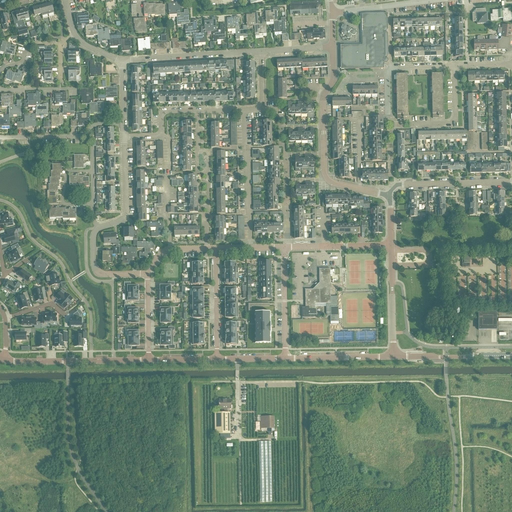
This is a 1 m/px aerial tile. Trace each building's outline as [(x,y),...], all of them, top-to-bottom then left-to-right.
[(175,0),(176,3),(168,3),(169,12),(168,12),(169,13),(169,15),(177,15),(177,14),(181,14),(181,13),(179,0),(175,0)] [(320,1),(290,2),(290,4),(290,15),(318,14),(318,6),(320,5),(320,1)] [(52,3),(45,5),(47,13),(48,15),(54,13),(54,11),(52,3)] [(45,5),(39,6),(41,14),(42,17),(48,15),(47,13),(45,5)] [(39,6),(33,8),(35,16),(41,14),(39,6)] [(269,11),(265,11),(266,20),(265,20),(265,21),(266,21),(266,22),(266,23),(270,22),(270,20),(273,19),(273,21),(278,21),(277,17),(277,12),(279,11),(279,7),(273,8),(273,13),(271,13),(269,13),(269,11)] [(20,11),(15,12),(18,21),(21,21),(23,20),(29,18),(27,9),(20,11)] [(474,13),(472,13),(473,22),(477,22),(477,24),(488,24),(487,13),(486,13),(485,9),(476,9),(476,11),(475,12),(474,13)] [(181,14),(177,14),(177,15),(177,22),(177,23),(177,25),(181,25),(181,22),(185,22),(185,24),(189,23),(189,20),(188,10),(184,10),(184,13),(184,14),(181,14)] [(15,12),(11,13),(16,31),(17,30),(19,37),(28,34),(26,27),(25,28),(24,24),(24,23),(23,20),(21,21),(18,21),(15,12)] [(85,15),(77,15),(78,23),(77,23),(77,25),(78,25),(78,26),(82,26),(82,23),(85,23),(85,25),(89,25),(89,13),(85,13),(85,15)] [(246,15),(246,23),(246,24),(247,26),(254,26),(254,25),(258,25),(258,24),(258,21),(258,13),(252,13),(252,14),(252,17),(250,17),(250,15),(246,15)] [(362,45),(340,45),(341,69),(384,68),(384,63),(387,63),(388,60),(387,58),(388,55),(388,34),(386,32),(388,29),(388,13),(366,14),(365,14),(362,15),(362,45)] [(7,14),(0,16),(4,30),(8,29),(6,24),(10,23),(9,19),(8,19),(7,14)] [(227,18),(227,27),(227,28),(227,30),(235,29),(235,28),(239,28),(239,25),(239,16),(234,17),(234,18),(235,20),(231,20),(231,18),(227,18)] [(258,25),(254,25),(254,26),(255,33),(254,33),(254,34),(255,34),(255,37),(259,36),(259,34),(262,33),(263,34),(267,34),(266,23),(266,22),(265,22),(265,17),(262,18),(262,22),(262,24),(262,26),(259,26),(258,25)] [(278,21),(273,21),(273,22),(274,30),(274,31),(274,33),(282,32),(282,41),(283,41),(282,41),(285,41),(285,34),(286,34),(285,18),(281,18),(281,21),(281,22),(278,23),(278,21)] [(442,18),(435,19),(436,27),(437,27),(440,27),(441,32),(444,32),(444,26),(442,27),(442,18)] [(208,20),(204,21),(204,27),(204,29),(204,30),(204,31),(205,32),(212,32),(212,31),(216,31),(216,30),(216,27),(216,19),(212,19),(212,20),(212,22),(208,23),(208,20)] [(189,23),(185,24),(185,25),(185,32),(185,33),(186,35),(190,35),(189,32),(193,32),(193,34),(197,34),(197,30),(197,22),(192,22),(193,25),(191,25),(189,25),(189,23)] [(89,25),(85,25),(85,26),(86,34),(86,35),(86,36),(90,36),(94,36),(94,35),(98,35),(97,30),(97,23),(93,24),(89,25)] [(216,31),(212,31),(212,32),(213,40),(212,40),(213,41),(213,42),(213,43),(217,42),(217,39),(221,39),(221,40),(225,40),(224,23),(220,23),(220,30),(220,32),(217,32),(216,31)] [(343,25),(341,28),(342,30),(341,33),(343,35),(346,35),(347,32),(350,32),(352,30),(350,27),(347,27),(346,25),(343,25)] [(239,28),(235,28),(235,29),(236,37),(235,37),(235,38),(236,38),(236,40),(240,40),(240,37),(243,37),(243,38),(247,37),(247,26),(243,26),(243,28),(243,30),(239,30),(239,28)] [(101,30),(97,30),(98,35),(98,39),(98,40),(98,42),(102,42),(102,39),(106,38),(106,40),(110,40),(109,36),(109,28),(105,29),(105,32),(102,32),(101,30)] [(306,31),(305,31),(305,32),(307,34),(307,36),(305,38),(305,40),(317,39),(319,39),(325,39),(325,36),(325,32),(325,30),(306,31)] [(347,32),(346,35),(347,38),(350,38),(352,35),(355,35),(356,32),(354,30),(352,30),(350,32),(347,32)] [(197,34),(193,34),(193,35),(194,42),(193,43),(193,44),(194,44),(194,45),(198,45),(198,43),(205,43),(205,32),(204,31),(201,31),(201,33),(201,35),(197,36),(197,34)] [(111,35),(109,36),(110,40),(110,44),(109,44),(110,45),(110,47),(114,47),(118,46),(122,45),(121,40),(121,34),(120,34),(120,32),(117,32),(117,34),(117,37),(114,37),(113,35),(111,35)] [(500,40),(497,40),(498,50),(505,50),(507,52),(510,52),(511,50),(511,47),(510,45),(511,37),(501,36),(501,39),(500,40)] [(123,40),(121,40),(122,45),(122,49),(121,49),(122,49),(122,51),(126,51),(128,51),(130,51),(130,50),(134,50),(133,38),(132,38),(132,37),(129,37),(129,38),(129,41),(125,41),(125,40),(123,40)] [(142,39),(138,40),(138,48),(138,49),(139,51),(143,51),(143,49),(143,48),(146,48),(146,49),(146,50),(150,49),(150,50),(151,50),(153,50),(153,43),(150,44),(149,38),(145,38),(146,41),(144,41),(142,41),(142,39)] [(1,47),(0,50),(0,51),(4,53),(11,55),(14,56),(16,46),(10,45),(10,43),(2,41),(1,46),(1,47)] [(437,48),(436,48),(436,56),(442,56),(442,48),(444,48),(444,43),(441,43),(441,46),(437,46),(437,48)] [(46,46),(37,46),(37,47),(37,50),(41,50),(41,55),(41,56),(42,56),(42,57),(43,57),(44,57),(44,62),(47,62),(51,62),(52,62),(52,56),(51,49),(47,49),(46,46)] [(69,55),(68,55),(68,62),(76,62),(76,57),(77,57),(78,57),(79,56),(79,55),(80,54),(79,49),(69,49),(69,55)] [(94,59),(90,59),(90,74),(90,76),(90,77),(94,77),(94,74),(98,74),(98,76),(102,76),(102,64),(98,64),(98,68),(94,68),(94,59)] [(133,68),(132,68),(132,75),(138,75),(138,69),(141,69),(140,65),(133,65),(133,68)] [(153,70),(151,71),(152,74),(152,78),(156,78),(155,74),(160,74),(159,65),(153,65),(153,70)] [(8,71),(5,79),(12,81),(13,80),(21,83),(24,75),(25,72),(26,74),(29,71),(24,66),(21,69),(23,70),(22,72),(18,71),(17,74),(17,75),(14,74),(15,73),(8,71)] [(69,74),(68,74),(69,81),(77,81),(77,76),(78,76),(79,75),(80,74),(80,73),(80,67),(69,68),(69,74)] [(52,68),(41,68),(41,73),(41,74),(41,75),(42,75),(42,76),(43,76),(44,76),(44,81),(52,81),(52,75),(52,68)] [(465,73),(463,73),(463,77),(465,77),(465,79),(468,78),(468,81),(474,81),(474,72),(468,72),(468,73),(465,73)] [(441,100),(441,94),(441,87),(441,80),(441,73),(431,74),(432,80),(432,87),(432,94),(432,100),(432,107),(432,114),(432,119),(438,119),(438,117),(443,117),(443,114),(442,114),(441,107),(441,100)] [(396,81),(397,88),(397,95),(397,101),(397,108),(397,115),(397,119),(404,119),(404,117),(408,117),(408,114),(406,115),(406,108),(406,101),(406,94),(406,88),(406,81),(406,74),(396,74),(396,81)] [(98,85),(98,86),(98,88),(102,88),(102,86),(106,86),(106,87),(110,87),(110,83),(110,75),(106,75),(106,76),(106,78),(102,78),(102,76),(98,76),(98,77),(98,85)] [(106,95),(105,95),(106,96),(106,98),(114,98),(114,97),(118,97),(118,86),(113,86),(113,88),(110,88),(110,87),(106,87),(106,88),(106,95)] [(87,88),(80,88),(80,92),(82,92),(82,93),(82,96),(82,102),(81,102),(81,103),(82,103),(82,104),(89,104),(89,103),(93,103),(93,99),(93,88),(90,88),(87,88)] [(55,102),(54,102),(55,103),(55,105),(59,105),(59,102),(62,102),(63,104),(67,104),(67,92),(62,92),(62,96),(59,96),(59,94),(55,94),(55,102)] [(28,101),(25,101),(25,106),(28,106),(36,106),(36,105),(40,105),(40,101),(40,93),(35,94),(35,97),(32,97),(32,95),(28,95),(28,101)] [(0,101),(0,106),(5,107),(9,107),(9,106),(13,106),(13,94),(9,94),(9,96),(6,96),(6,94),(1,94),(1,102),(0,101)] [(13,106),(9,106),(9,107),(9,114),(9,115),(9,117),(13,117),(13,115),(17,115),(17,116),(21,116),(21,101),(17,101),(17,108),(13,108),(13,106)] [(89,112),(89,113),(90,113),(90,115),(94,115),(94,112),(97,112),(97,114),(101,114),(101,110),(104,110),(104,102),(101,102),(97,102),(97,103),(93,103),(89,103),(89,104),(89,112)] [(63,112),(62,112),(62,113),(62,114),(63,114),(63,116),(67,116),(67,113),(70,113),(70,115),(75,115),(74,103),(70,103),(70,106),(67,106),(67,104),(63,104),(63,112)] [(36,113),(36,114),(36,115),(36,117),(40,117),(40,114),(43,114),(43,116),(48,116),(48,104),(43,104),(43,107),(40,107),(40,105),(36,105),(36,106),(36,113)] [(76,120),(75,120),(75,127),(78,127),(78,126),(82,126),(82,124),(82,123),(86,123),(86,124),(90,124),(90,121),(90,115),(90,113),(89,113),(89,112),(85,112),(85,114),(82,114),(82,115),(78,115),(77,115),(76,115),(76,118),(76,119),(76,120)] [(51,121),(48,121),(49,128),(52,128),(52,127),(56,127),(55,124),(59,124),(59,125),(63,125),(63,116),(63,114),(62,114),(62,113),(59,113),(59,117),(55,117),(55,115),(51,116),(51,121)] [(24,122),(22,122),(22,129),(25,129),(25,128),(29,128),(29,127),(36,127),(36,117),(36,115),(36,114),(32,114),(32,118),(28,118),(28,116),(24,116),(24,122)] [(0,128),(2,129),(2,126),(5,125),(6,127),(9,127),(9,117),(9,115),(5,115),(5,119),(2,119),(2,117),(0,117),(0,128)] [(507,141),(498,142),(498,148),(498,151),(504,151),(504,148),(507,148),(507,141)] [(114,146),(104,146),(104,149),(107,149),(108,152),(108,155),(114,155),(114,152),(114,146)] [(108,161),(105,161),(105,164),(114,164),(114,158),(114,155),(108,155),(108,158),(108,161)] [(506,164),(500,164),(500,173),(506,173),(506,172),(510,172),(510,164),(506,164)] [(108,176),(105,176),(105,185),(108,185),(114,185),(114,182),(115,182),(115,176),(108,176)] [(108,190),(105,190),(105,193),(115,193),(115,187),(114,187),(114,185),(108,185),(108,187),(108,190)] [(363,197),(356,197),(357,207),(363,206),(363,208),(366,208),(366,202),(363,202),(363,197)] [(0,224),(6,223),(6,227),(14,226),(12,219),(9,219),(8,213),(3,214),(3,213),(2,212),(0,212),(0,224)] [(164,222),(146,222),(146,228),(156,228),(156,232),(151,232),(151,237),(164,237),(164,222)] [(279,223),(273,223),(274,233),(280,232),(280,231),(283,231),(283,223),(279,223)] [(124,228),(124,238),(133,238),(133,240),(137,240),(137,231),(133,231),(134,229),(124,228)] [(8,235),(4,236),(6,243),(16,240),(15,238),(19,236),(16,229),(9,231),(10,233),(8,234),(8,235)] [(105,239),(104,239),(105,244),(113,243),(113,245),(116,245),(116,247),(120,247),(119,240),(116,240),(115,233),(110,233),(110,234),(104,235),(105,239)] [(137,248),(145,248),(145,252),(139,252),(139,258),(147,258),(147,256),(150,256),(150,249),(155,249),(155,242),(137,242),(137,248)] [(13,251),(7,253),(11,262),(14,261),(14,262),(15,262),(17,261),(18,260),(17,260),(20,258),(16,249),(19,248),(18,244),(11,247),(13,251)] [(113,251),(102,251),(102,261),(106,262),(106,263),(112,263),(112,255),(120,255),(120,247),(116,247),(113,247),(113,251)] [(121,247),(121,253),(127,253),(127,257),(122,257),(122,264),(130,264),(130,263),(132,263),(132,258),(136,258),(136,248),(121,247)] [(38,259),(34,265),(41,269),(39,272),(43,274),(48,270),(47,269),(49,265),(38,259)] [(330,283),(330,280),(330,276),(330,269),(319,269),(319,276),(319,283),(318,284),(316,283),(314,284),(316,286),(313,289),(305,289),(305,301),(319,301),(320,301),(320,297),(330,297),(330,293),(330,288),(331,288),(331,284),(330,284),(330,283)] [(23,270),(19,276),(25,280),(24,283),(28,286),(30,283),(28,282),(32,276),(23,270)] [(54,270),(45,276),(46,282),(46,284),(50,283),(50,286),(59,284),(60,284),(59,277),(58,277),(57,273),(56,273),(54,270)] [(9,281),(5,288),(15,294),(19,287),(21,285),(16,281),(14,284),(9,281)] [(130,282),(124,282),(124,286),(125,286),(125,293),(139,293),(139,291),(138,291),(138,286),(135,286),(131,286),(130,282)] [(160,291),(160,293),(171,293),(171,286),(174,286),(174,282),(168,282),(168,285),(160,285),(160,291)] [(41,289),(33,290),(35,302),(38,301),(40,301),(39,301),(44,300),(42,294),(45,294),(44,287),(41,288),(41,289)] [(24,296),(16,298),(19,305),(18,305),(19,309),(20,309),(28,307),(26,301),(30,300),(27,292),(23,293),(24,296)] [(60,292),(55,298),(60,302),(59,304),(62,306),(61,307),(64,309),(64,308),(65,309),(68,305),(69,305),(71,303),(71,302),(73,299),(67,294),(65,296),(60,292)] [(320,301),(319,301),(320,304),(326,304),(326,316),(330,316),(330,319),(330,324),(338,324),(338,319),(338,309),(337,309),(337,296),(330,297),(320,297),(320,301)] [(305,310),(302,310),(302,317),(316,317),(316,309),(316,307),(316,304),(320,304),(319,301),(305,301),(305,305),(305,310)] [(131,305),(124,305),(124,309),(125,309),(126,316),(128,316),(139,316),(139,314),(139,308),(131,308),(131,305)] [(72,319),(70,319),(70,326),(73,326),(80,326),(82,326),(82,323),(82,318),(80,318),(80,315),(77,312),(73,315),(73,319),(72,319)] [(270,312),(255,313),(255,343),(271,343),(270,312)] [(497,312),(478,312),(478,330),(487,330),(497,330),(497,312)] [(44,317),(40,318),(40,324),(44,324),(44,322),(46,322),(46,323),(50,323),(50,322),(57,322),(57,314),(54,314),(54,313),(52,313),(50,313),(49,313),(49,314),(45,314),(46,318),(44,318),(44,317)] [(30,318),(22,318),(22,324),(22,325),(22,326),(29,326),(34,325),(34,329),(40,329),(40,324),(40,322),(37,322),(37,318),(34,318),(30,318)] [(161,336),(160,336),(160,338),(173,338),(173,331),(175,331),(175,327),(168,327),(168,330),(161,331),(161,336)] [(24,333),(15,333),(15,340),(26,340),(26,333),(31,333),(31,329),(24,329),(24,333)] [(59,336),(55,336),(55,347),(64,347),(63,342),(67,342),(67,339),(67,333),(59,333),(59,336)] [(76,335),(75,335),(75,347),(83,346),(83,339),(86,339),(86,333),(80,333),(80,335),(76,335)] [(45,336),(38,336),(38,347),(46,347),(45,340),(49,340),(49,334),(45,334),(45,336)] [(126,346),(125,346),(125,350),(131,350),(131,346),(132,346),(135,346),(139,346),(139,340),(139,338),(128,338),(126,338),(126,346)] [(173,338),(160,338),(160,340),(161,340),(161,346),(164,346),(168,346),(169,346),(169,349),(175,349),(175,345),(173,345),(173,338)] [(219,404),(219,405),(220,409),(225,409),(225,413),(228,413),(228,409),(231,409),(231,400),(227,400),(226,399),(223,399),(222,400),(219,400),(219,404)] [(225,413),(215,413),(215,434),(230,433),(230,413),(228,413),(225,413)] [(274,417),(266,417),(266,428),(268,428),(268,432),(271,432),(271,428),(274,428),(274,418),(274,417)]
